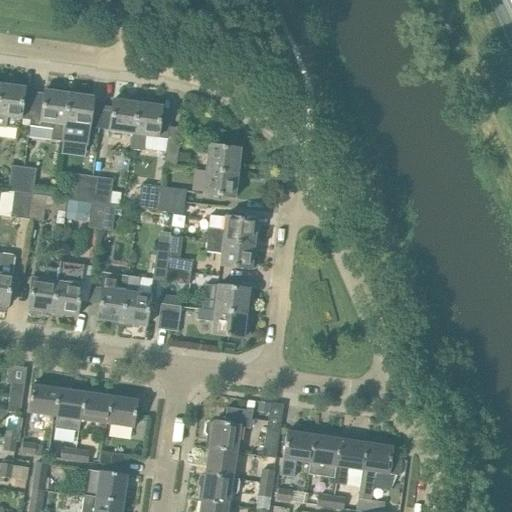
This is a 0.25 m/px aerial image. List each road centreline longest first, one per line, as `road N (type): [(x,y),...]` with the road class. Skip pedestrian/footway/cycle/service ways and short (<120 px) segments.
road 1 (unclassified): [(318,205),(297,154),(247,97),(197,71),(130,64)]
road 2 (unclassified): [(384,395),(384,363),(318,205)]
road 3 (residential): [(264,377),(285,221),(318,205)]
road 4 (residential): [(181,365),(0,339)]
road 5 (residential): [(161,511),(181,365)]
road 6 (residential): [(130,64),(0,48)]
road 7 (unclassified): [(421,511),(418,429),(384,395)]
road 8 (residential): [(384,395),(264,377)]
